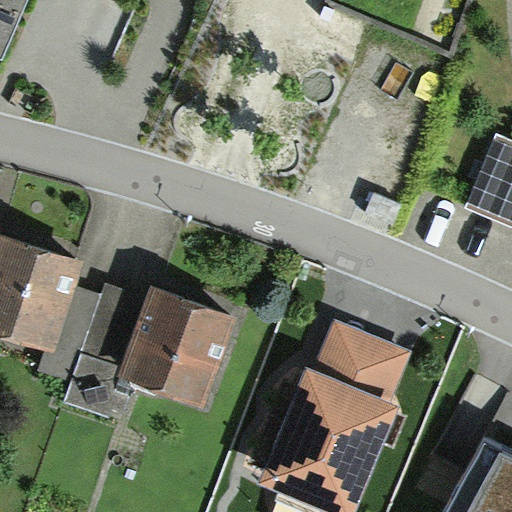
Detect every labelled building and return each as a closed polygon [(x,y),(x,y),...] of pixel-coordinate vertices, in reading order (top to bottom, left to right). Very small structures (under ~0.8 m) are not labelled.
[(0,0),(0,59),(2,60),(28,0),(0,0)] [(511,139),(497,133),(465,208),(511,228),(511,139)] [(84,263),(0,235),(0,335),(45,350),(54,353),(77,284),(84,263)] [(71,382),(102,293),(77,284),(54,353),(45,350),(38,371),(71,382)] [(146,298),(104,284),(102,293),(71,382),(64,402),(109,418),(112,410),(121,413),(131,383),(119,379),(146,298)] [(237,317),(151,287),(149,291),(146,298),(119,379),(131,383),(205,409),(237,317)] [(414,352),(334,319),(314,370),(307,367),(259,484),(280,491),(326,511),(355,511),(399,406),(393,404),(414,352)] [(502,449),(485,440),(446,511),(511,511),(511,459),(500,453),(502,449)] [(300,511),(326,511),(280,491),(276,501),(300,511)]
